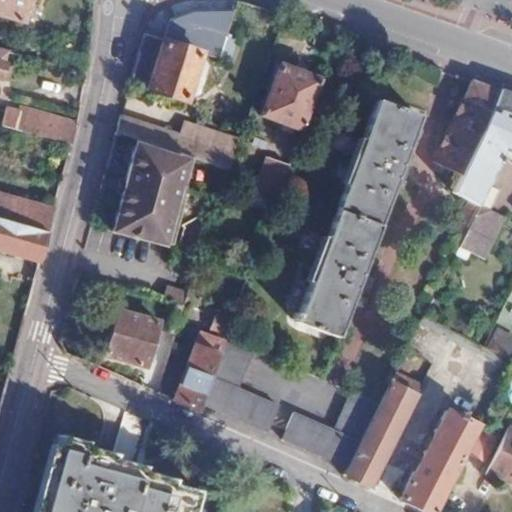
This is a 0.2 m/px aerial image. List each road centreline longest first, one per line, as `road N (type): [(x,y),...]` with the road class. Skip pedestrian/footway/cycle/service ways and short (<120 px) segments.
road 1 (residential): [(30,351),(382,511)]
road 2 (secondary): [(30,351),(122,0)]
road 3 (residential): [(511,65),(344,10)]
road 4 (secondary): [(0,495),(30,351)]
